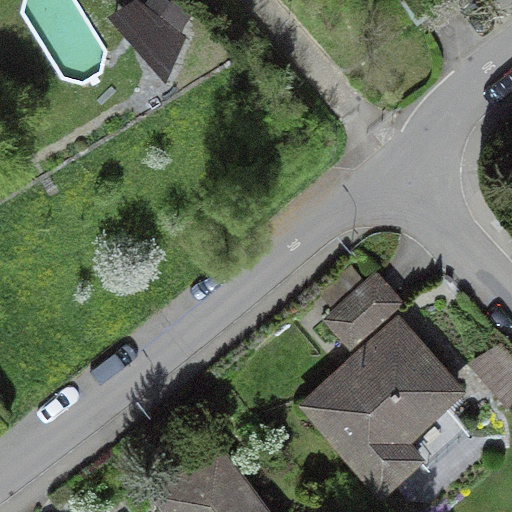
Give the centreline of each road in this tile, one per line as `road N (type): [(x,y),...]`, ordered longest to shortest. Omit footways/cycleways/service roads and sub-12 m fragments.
road 1 (residential): [(0,470),(391,159)]
road 2 (residential): [(391,159),(511,294)]
road 3 (residential): [(391,159),(511,62)]
